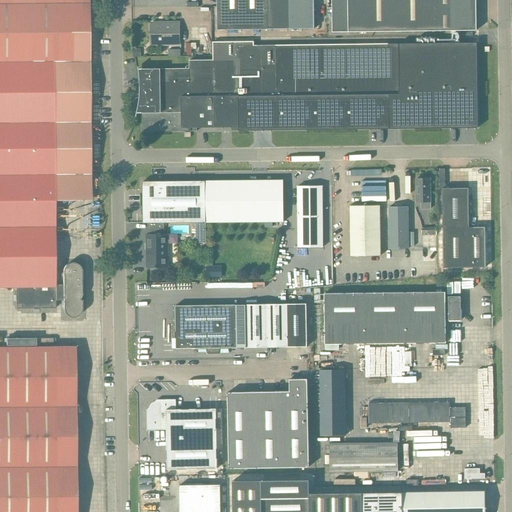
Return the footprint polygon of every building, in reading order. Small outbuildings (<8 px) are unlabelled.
[(64,294),(63,308),(64,312),(66,315),(69,317),(73,318),(77,317),(80,315),(82,312),(82,308),(82,300),(80,300),(82,294),(82,272),(81,268),(78,265),(75,263),(71,263),(67,265),(64,268),(63,272),(63,287),(55,287),(53,62),(90,62),(89,0),(0,0),(0,287),(17,287),(17,309),(56,308),(56,291),(64,294)] [(217,0),(217,29),(291,29),(290,0),(217,0)] [(290,0),(291,29),(314,29),(314,0),(290,0)] [(348,0),(349,32),(433,31),(433,5),(432,0),(348,0)] [(476,5),(433,5),(433,31),(477,30),(476,5)] [(179,24),(162,24),(152,24),(152,44),(179,44),(179,24)] [(151,69),(141,69),(142,82),(142,113),(142,132),(197,131),(197,128),(231,127),(234,127),(238,127),(238,131),(254,131),(272,130),(369,129),(388,129),(390,129),(390,128),(401,128),(441,127),(450,127),(458,127),(475,127),(475,113),(475,57),(474,43),(440,44),(389,44),(276,46),(254,46),(254,42),(213,42),(213,60),(189,61),(189,69),(151,69)] [(140,49),(133,49),(132,49),(132,57),(140,57),(140,49)] [(416,179),(416,203),(421,203),(421,210),(430,209),(430,179),(416,179)] [(150,223),(206,223),(212,223),(283,222),(283,180),(143,182),(144,223),(150,223)] [(322,186),(298,187),(298,197),(298,247),(307,247),(323,247),(323,196),(322,186)] [(442,188),(443,268),(486,267),(485,227),(469,227),(468,188),(442,188)] [(381,257),(380,215),(380,205),(350,206),(351,258),(381,257)] [(389,207),(389,217),(390,250),(409,249),(408,207),(389,207)] [(206,223),(150,223),(150,235),(146,235),(146,244),(148,244),(148,249),(146,249),(146,267),(164,267),(164,237),(196,237),(196,243),(206,243),(206,223)] [(221,266),(206,266),(206,279),(221,279),(221,266)] [(445,292),(435,292),(324,294),(325,344),(446,343),(446,320),(449,320),(449,321),(461,321),(461,297),(448,297),(445,297),(445,292)] [(247,348),(267,347),(266,304),(247,305),(247,348)] [(267,347),(287,347),(286,304),(266,304),(267,347)] [(307,347),(307,337),(306,304),(286,304),(287,347),(307,347)] [(237,305),(185,306),(175,306),(176,331),(175,331),(175,350),(182,350),(182,349),(237,348),(237,338),(237,305)] [(0,511),(77,511),(76,346),(56,347),(0,347),(0,511)] [(345,369),(319,370),(320,436),(346,436),(345,369)] [(307,379),(290,379),(290,392),(228,393),(229,468),(309,467),(307,379)] [(217,469),(216,419),(216,409),(176,410),(176,400),(157,400),(154,403),(155,404),(151,408),(150,407),(147,410),(147,430),(166,430),(167,470),(217,469)] [(398,442),(330,443),(330,472),(398,471),(398,442)] [(485,473),(480,473),(480,468),(464,469),(465,479),(485,479),(485,473)] [(261,481),(233,481),(233,511),(309,511),(309,498),(309,494),(309,480),(261,481)] [(220,511),(220,485),(189,485),(179,485),(179,511),(220,511)] [(362,493),(309,494),(309,498),(309,511),(485,511),(485,491),(403,492),(362,493)]
